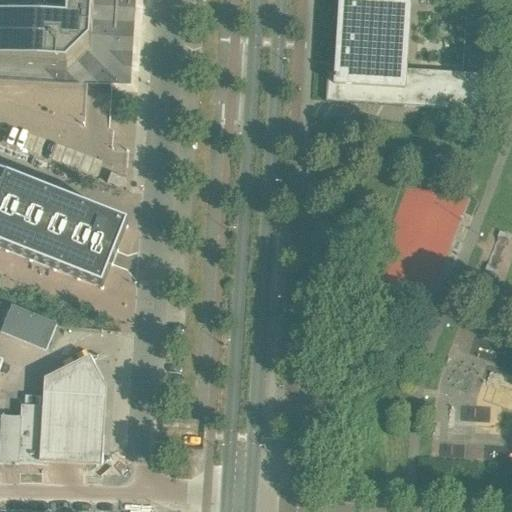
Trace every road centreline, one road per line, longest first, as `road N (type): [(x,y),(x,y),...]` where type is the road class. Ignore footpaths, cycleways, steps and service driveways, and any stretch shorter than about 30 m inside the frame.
road 1 (secondary): [(237,504),(269,0)]
road 2 (unclassified): [(170,0),(139,500)]
road 3 (unclassified): [(0,497),(139,500)]
